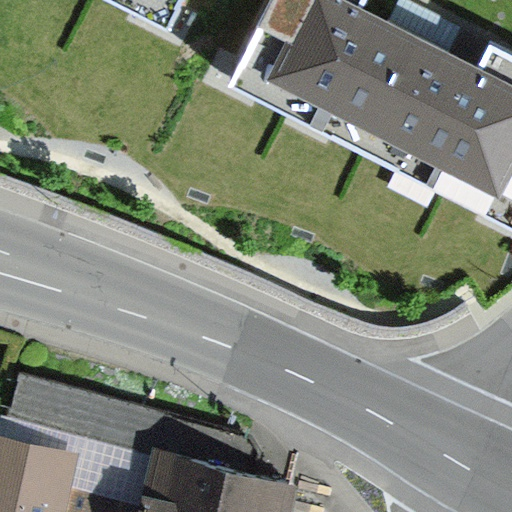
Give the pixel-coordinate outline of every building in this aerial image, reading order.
[(175,0),(105,0),(161,28),(175,0)] [(511,78),(352,0),(273,0),(228,89),(511,223),(511,78)] [(160,450),(260,467),(264,451),(252,432),(25,374),(14,413),(160,450)] [(0,430),(0,467),(52,481),(76,487),(85,453),(0,430)] [(260,467),(160,450),(147,500),(143,511),(298,511),(303,491),(305,482),(260,467)] [(44,511),(52,481),(0,467),(0,511),(44,511)] [(143,511),(147,500),(76,487),(52,481),(44,511),(143,511)] [(303,491),(298,511),(328,511),(332,498),(303,491)]
